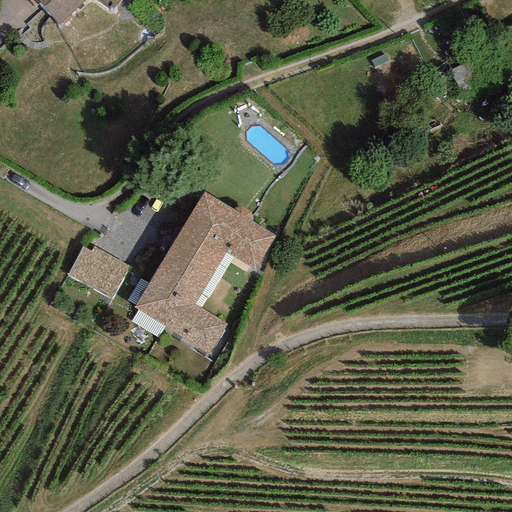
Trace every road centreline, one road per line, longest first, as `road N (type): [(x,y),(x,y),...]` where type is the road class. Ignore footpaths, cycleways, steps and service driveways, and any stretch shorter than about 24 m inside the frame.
road 1 (track): [(65,511),(166,441),(248,364),(302,339),(355,325),(511,318)]
road 2 (track): [(511,474),(305,469),(204,450),(109,511)]
road 3 (track): [(125,196),(199,115),(468,0)]
